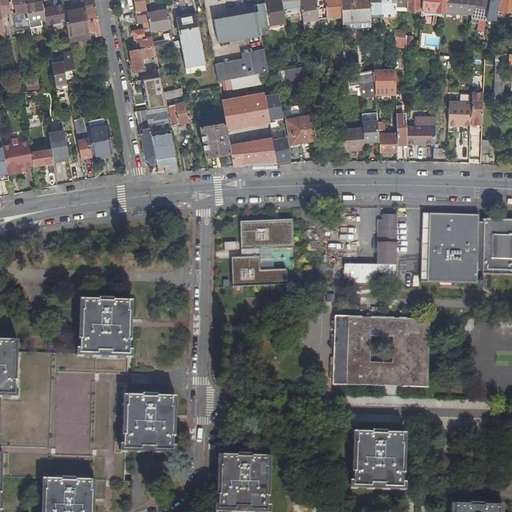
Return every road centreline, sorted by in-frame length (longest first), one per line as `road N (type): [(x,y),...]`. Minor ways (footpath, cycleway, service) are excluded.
road 1 (residential): [(201,403),(511,414)]
road 2 (unclassified): [(202,191),(343,184),(510,189)]
road 3 (unclassified): [(202,191),(201,403)]
road 4 (unclassified): [(136,197),(103,0)]
road 5 (unclassified): [(0,220),(136,197)]
